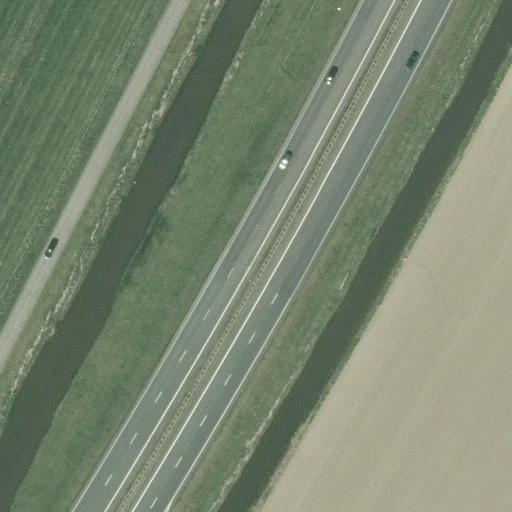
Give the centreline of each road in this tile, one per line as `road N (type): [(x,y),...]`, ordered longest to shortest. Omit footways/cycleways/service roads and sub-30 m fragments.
road 1 (trunk): [(376,0),(256,229),(83,511)]
road 2 (trunk): [(153,511),(442,0)]
road 3 (unclassified): [(0,358),(183,0)]
